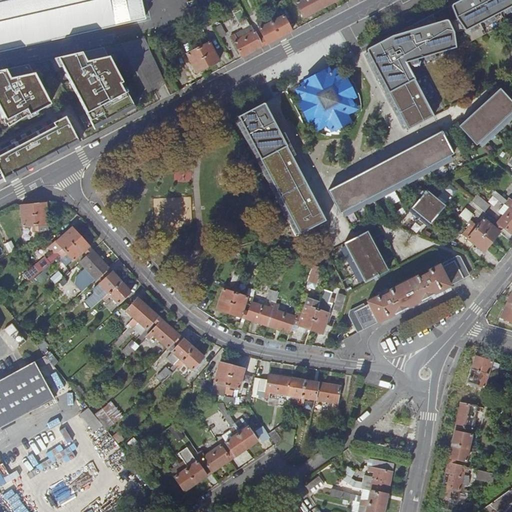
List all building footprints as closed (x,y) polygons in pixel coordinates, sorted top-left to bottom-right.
[(0,0),(0,53),(145,21),(140,0),(0,0)] [(294,0),(304,19),(325,9),(320,0),(294,0)] [(320,0),(325,9),(341,0),(320,0)] [(511,0),(463,0),(454,5),(452,6),(452,7),(452,8),(452,9),(456,20),(464,33),(511,7),(511,0)] [(279,12),(271,16),(275,23),(283,18),(279,12)] [(292,34),(284,18),(283,18),(275,23),(271,16),(268,18),(280,40),(292,34)] [(436,24),(434,16),(367,51),(409,131),(435,118),(406,64),(455,49),(453,34),(449,23),(448,22),(447,22),(446,22),(445,22),(436,24)] [(280,40),(268,18),(256,24),(265,40),(268,46),(280,40)] [(184,30),(181,25),(166,32),(169,38),(184,30)] [(252,27),(231,38),(243,60),(263,49),(260,43),(252,27)] [(219,63),(201,31),(191,37),(193,41),(208,68),(219,63)] [(265,40),(260,43),(263,49),(268,46),(265,40)] [(124,46),(148,96),(169,86),(147,41),(124,46)] [(208,68),(193,41),(183,45),(197,74),(208,68)] [(58,60),(93,128),(134,106),(104,49),(58,60)] [(0,110),(9,128),(50,106),(29,66),(0,73),(0,110)] [(332,75),(330,71),(302,85),(304,90),(298,93),(303,102),(299,105),(309,123),(313,121),(318,130),(323,128),(327,135),(355,120),(352,113),(357,110),(352,101),(355,99),(345,80),(341,82),(336,73),(332,75)] [(511,102),(500,90),(459,127),(477,146),(479,144),(511,113),(511,102)] [(326,222),(265,104),(239,118),(300,236),(326,222)] [(134,106),(93,128),(95,131),(136,109),(134,106)] [(511,113),(479,144),(482,147),(511,118),(511,113)] [(78,141),(66,118),(0,152),(0,181),(3,180),(78,141)] [(454,155),(442,132),(329,191),(341,214),(343,213),(452,156),(454,155)] [(78,141),(3,180),(6,184),(80,145),(78,141)] [(452,156),(343,213),(345,216),(454,160),(452,156)] [(445,207),(427,191),(411,210),(430,225),(445,207)] [(495,194),(494,192),(492,195),(509,210),(497,224),(503,229),(511,235),(511,233),(511,207),(507,203),(496,194),(495,194)] [(474,194),(469,201),(481,210),(486,204),(474,194)] [(48,226),(46,206),(33,207),(20,208),(23,229),(32,228),(33,233),(39,232),(39,227),(48,226)] [(465,211),(459,218),(467,224),(470,226),(491,243),(499,234),(493,229),(483,220),(477,227),(469,221),(473,217),(465,211)] [(503,229),(497,224),(493,229),(499,234),(503,229)] [(491,243),(470,226),(462,236),(483,253),(491,243)] [(53,235),(47,228),(38,235),(42,241),(53,235)] [(59,254),(56,251),(45,260),(40,261),(28,272),(33,279),(49,266),(57,259),(58,259),(61,256),(81,238),(73,229),(58,242),(58,244),(64,250),(59,254)] [(367,233),(344,245),(364,284),(387,272),(367,233)] [(90,248),(81,238),(61,256),(58,259),(66,267),(73,261),(74,262),(90,248)] [(28,248),(23,241),(11,247),(7,241),(3,243),(11,257),(28,248)] [(64,250),(58,244),(54,248),(56,251),(59,254),(64,250)] [(94,252),(90,248),(84,253),(87,258),(94,252)] [(91,285),(103,274),(109,269),(94,252),(87,258),(80,264),(85,270),(80,274),(91,285)] [(460,259),(454,262),(464,280),(469,277),(460,259)] [(454,262),(440,269),(449,287),(464,280),(454,262)] [(238,296),(247,299),(252,300),(254,295),(255,291),(258,284),(263,269),(255,266),(249,285),(245,284),(244,287),(239,285),(237,291),(240,291),(238,296)] [(239,285),(244,270),(234,267),(226,292),(232,294),(234,289),(237,291),(239,285)] [(377,297),(368,303),(369,305),(378,323),(449,287),(440,269),(438,267),(428,272),(429,273),(418,279),(417,277),(389,292),(390,294),(388,295),(386,292),(381,295),(382,298),(378,300),(377,297)] [(113,273),(109,269),(103,274),(107,278),(113,273)] [(310,272),(304,291),(312,293),(314,286),(316,287),(318,280),(316,280),(318,274),(317,273),(318,270),(312,269),(311,272),(310,271),(310,272)] [(122,283),(113,273),(107,278),(94,290),(103,300),(122,283)] [(131,293),(122,283),(103,300),(105,303),(111,297),(118,305),(131,293)] [(265,287),(258,284),(255,291),(263,294),(265,287)] [(82,294),(76,287),(61,302),(66,308),(76,299),(82,294)] [(93,294),(88,288),(82,294),(76,299),(81,304),(93,294)] [(229,315),(237,291),(234,289),(232,294),(226,292),(222,291),(215,310),(229,315)] [(243,311),(247,299),(238,296),(240,291),(237,291),(229,315),(240,319),(243,311)] [(321,297),(310,331),(321,335),(333,301),(329,300),(331,294),(323,291),(321,297)] [(276,302),(254,295),(252,300),(251,303),(269,309),(271,303),(275,304),(276,302)] [(310,331),(321,297),(314,295),(313,300),(307,298),(302,316),(296,314),(295,317),(293,325),(298,327),(310,331)] [(343,308),(344,301),(345,297),(338,295),(333,310),(341,313),(343,308)] [(135,322),(147,309),(137,300),(125,312),(135,322)] [(267,328),(275,304),(271,303),(269,309),(251,303),(248,313),(245,321),(267,328)] [(295,317),(277,311),(279,306),(275,304),(267,328),(289,335),(291,332),(293,325),(295,317)] [(378,323),(369,305),(355,312),(364,330),(378,323)] [(511,308),(506,306),(500,319),(511,324),(511,308)] [(158,318),(147,309),(130,327),(135,332),(140,337),(145,331),(152,324),(158,318)] [(364,330),(355,312),(349,315),(359,333),(364,330)] [(162,322),(158,318),(152,324),(157,328),(162,322)] [(179,337),(162,322),(157,328),(146,340),(149,342),(152,338),(166,351),(167,350),(174,343),(179,337)] [(135,332),(130,327),(122,336),(121,337),(118,341),(118,342),(114,346),(118,349),(135,332)] [(43,353),(50,347),(41,337),(34,343),(43,353)] [(184,341),(179,337),(174,343),(167,350),(172,354),(178,347),(184,341)] [(130,358),(139,347),(133,341),(123,351),(124,352),(124,353),(129,359),(130,358)] [(177,368),(193,349),(184,341),(178,347),(172,354),(173,355),(169,359),(168,357),(166,359),(174,366),(169,372),(166,369),(157,379),(163,384),(171,374),(177,368)] [(203,359),(193,349),(177,368),(179,370),(184,365),(191,371),(203,359)] [(475,358),(471,371),(494,378),(498,366),(491,363),(475,358)] [(34,363),(0,381),(0,428),(55,400),(34,363)] [(224,394),(231,367),(218,364),(211,395),(223,397),(224,396),(224,394)] [(191,371),(184,365),(179,370),(178,371),(185,378),(191,371)] [(243,370),(231,367),(224,394),(224,396),(231,398),(232,393),(228,392),(228,388),(238,391),(243,370)] [(494,378),(471,371),(467,383),(483,388),(486,379),(493,381),(494,378)] [(184,384),(177,377),(176,379),(171,374),(163,384),(174,395),(184,384)] [(270,394),(288,397),(291,379),(268,376),(267,382),(265,394),(264,399),(269,400),(270,394)] [(258,392),(260,380),(253,379),(251,397),(258,398),(258,392)] [(299,406),(303,382),(291,379),(288,397),(297,398),(296,406),(299,406)] [(265,394),(267,382),(260,380),(258,392),(265,394)] [(314,400),(316,384),(303,382),(299,406),(303,407),(304,399),(314,400)] [(338,387),(316,384),(314,400),(331,404),(330,410),(335,411),(338,387)] [(223,398),(221,406),(233,406),(233,400),(223,398)] [(100,410),(111,424),(123,415),(113,401),(100,410)] [(460,406),(455,427),(463,429),(473,431),(476,414),(483,415),(484,411),(460,406)] [(96,430),(103,424),(89,407),(82,413),(96,430)] [(232,428),(246,450),(257,443),(246,428),(241,420),(232,426),(221,410),(218,412),(230,429),(232,428)] [(174,425),(168,429),(177,442),(183,438),(174,425)] [(246,450),(232,428),(230,429),(229,431),(233,438),(225,443),(225,444),(230,451),(235,458),(246,450)] [(268,439),(262,428),(255,432),(262,443),(268,439)] [(283,442),(281,440),(280,439),(278,428),(267,435),(274,446),(275,448),(283,442)] [(229,431),(221,438),(225,443),(233,438),(229,431)] [(471,436),(462,434),(454,432),(451,446),(476,451),(476,448),(469,447),(471,436)] [(157,450),(166,443),(162,437),(152,443),(157,450)] [(141,447),(135,439),(127,446),(134,453),(141,447)] [(230,461),(226,455),(220,446),(204,457),(200,452),(197,454),(206,468),(211,474),(230,461)] [(476,451),(451,446),(449,458),(456,460),(466,462),(468,453),(475,455),(476,451)] [(195,485),(205,478),(185,449),(177,455),(183,464),(181,465),(195,485)] [(235,458),(230,451),(226,455),(230,461),(235,458)] [(456,460),(449,458),(447,465),(455,467),(456,460)] [(92,459),(71,467),(75,477),(96,469),(92,459)] [(369,461),(367,468),(369,468),(391,473),(393,466),(369,461)] [(195,485),(181,465),(179,467),(183,472),(176,477),(174,478),(184,493),(195,485)] [(455,467),(447,465),(443,487),(466,492),(469,477),(463,476),(463,473),(468,474),(468,470),(455,467)] [(183,472),(179,467),(172,471),(176,477),(183,472)] [(211,474),(206,468),(206,467),(201,471),(205,478),(211,474)] [(391,473),(369,468),(368,473),(374,474),(373,478),(365,477),(364,484),(355,483),(347,478),(342,481),(346,487),(361,490),(370,492),(387,496),(391,473)] [(489,483),(491,475),(477,471),(475,480),(489,483)] [(41,509),(60,497),(57,492),(65,487),(58,477),(32,495),(41,509)] [(319,477),(305,487),(309,493),(324,483),(319,477)] [(466,492),(443,487),(438,509),(453,511),(454,511),(457,504),(464,505),(467,492),(466,492)] [(506,511),(511,504),(511,487),(505,493),(484,507),(476,511),(506,511)] [(350,494),(332,490),(330,498),(349,502),(350,494)] [(360,496),(350,494),(349,502),(360,504),(361,501),(368,502),(370,492),(361,490),(360,496)] [(387,496),(370,492),(368,502),(361,501),(360,504),(385,509),(387,496)]
